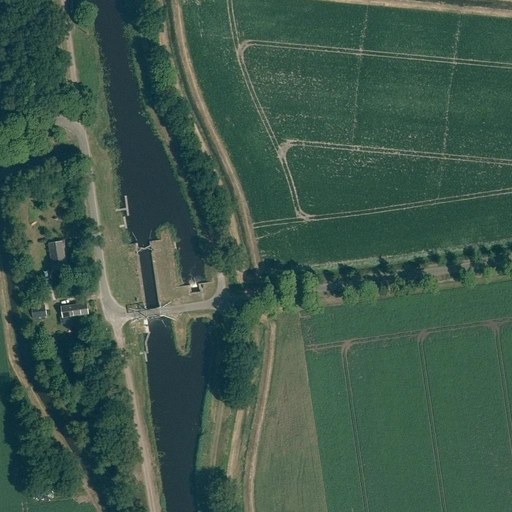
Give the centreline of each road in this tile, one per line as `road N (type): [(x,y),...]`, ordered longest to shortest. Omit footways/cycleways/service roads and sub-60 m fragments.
road 1 (unclassified): [(0,144),(76,115),(114,317),(511,258)]
road 2 (track): [(215,511),(228,305),(202,183),(161,104),(138,0)]
road 3 (track): [(114,317),(147,511)]
